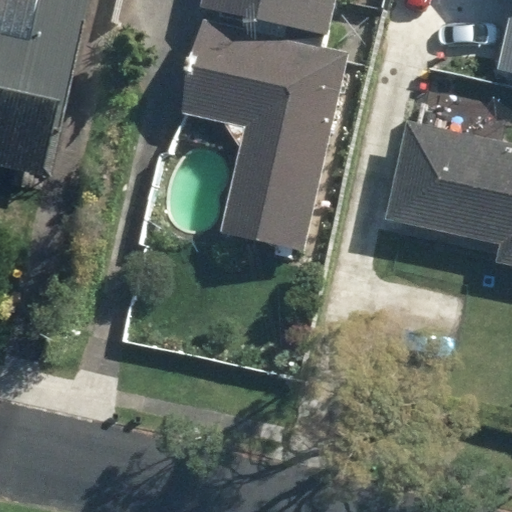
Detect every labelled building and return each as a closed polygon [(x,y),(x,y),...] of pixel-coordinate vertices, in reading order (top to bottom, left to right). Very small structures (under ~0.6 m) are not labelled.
[(0,0),(0,175),(44,185),(83,0),(0,0)] [(332,0),(214,0),(213,8),(324,35),(332,0)] [(511,0),(510,0),(494,84),(511,87),(511,0)] [(354,56),(210,24),(183,146),(246,160),(228,239),(309,257),(354,56)] [(511,151),(410,127),(389,218),(504,245),(500,266),(511,268),(511,151)]
